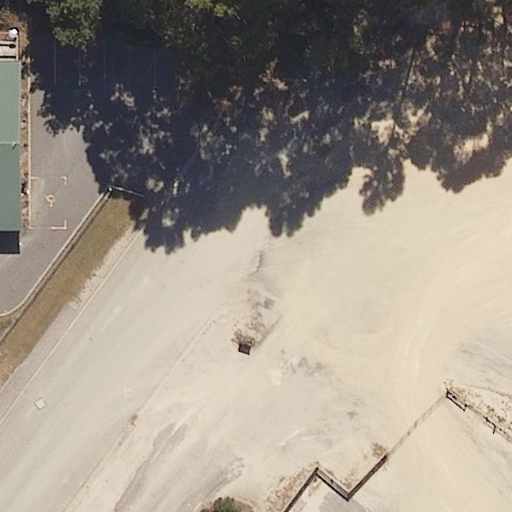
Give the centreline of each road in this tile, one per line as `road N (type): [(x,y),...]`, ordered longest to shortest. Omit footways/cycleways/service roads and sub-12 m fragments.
road 1 (residential): [(0,507),(165,285),(232,233),(314,201)]
road 2 (track): [(314,201),(511,352)]
